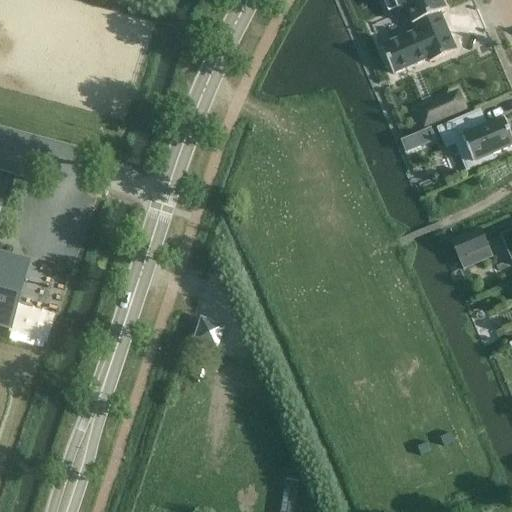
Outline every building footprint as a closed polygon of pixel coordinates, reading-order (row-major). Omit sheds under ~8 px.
[(392,0),(397,11),(405,8),(413,26),(414,26),(416,32),(381,47),(393,75),(428,60),(429,64),(456,52),(440,14),(445,12),(440,0),(392,0)] [(440,73),(397,90),(401,102),(445,84),(440,73)] [(416,109),(424,130),(469,112),(460,92),(416,109)] [(491,157),(511,147),(511,140),(503,120),(486,127),(484,124),(471,129),(466,118),(440,130),(448,148),(464,141),(474,164),(476,163),(478,167),(493,160),(491,157)] [(422,134),(408,140),(410,146),(424,140),(422,134)] [(458,260),(488,247),(480,231),(451,243),(458,260)] [(511,231),(501,236),(511,263),(511,231)] [(0,324),(9,327),(16,303),(26,265),(6,260),(0,257),(0,324)] [(229,331),(209,326),(204,345),(224,351),(229,331)] [(294,511),(299,484),(286,482),(281,511),(294,511)]
